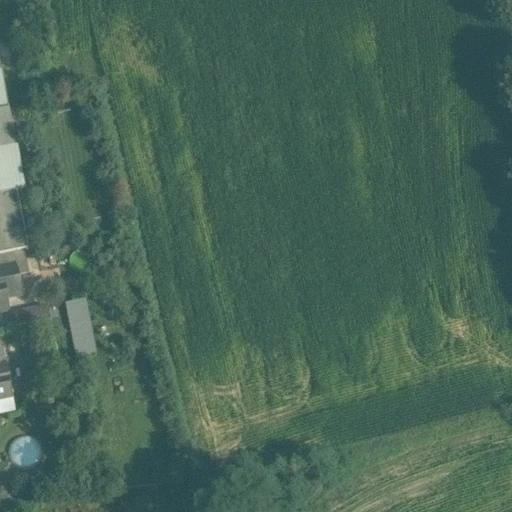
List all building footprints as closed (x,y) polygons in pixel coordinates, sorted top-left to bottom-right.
[(0,67),(0,256),(28,251),(17,192),(25,190),(0,67)] [(0,313),(8,312),(5,300),(22,296),(16,266),(0,269),(0,313)] [(46,306),(33,309),(37,325),(38,325),(50,322),(46,306)] [(75,360),(78,359),(95,356),(90,328),(73,332),(70,332),(75,360)] [(0,349),(0,401),(12,399),(6,365),(5,365),(2,349),(0,349)]
